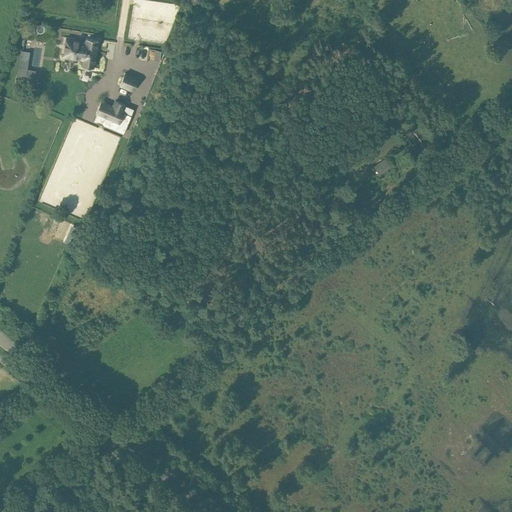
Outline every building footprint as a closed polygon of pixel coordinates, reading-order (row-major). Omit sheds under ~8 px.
[(66,57),(65,58),(74,59),(80,60),(85,61),(84,67),(96,68),(100,41),(89,39),(88,42),(69,38),(66,57)] [(20,50),(16,74),(35,77),(36,71),(27,69),(30,52),(20,50)] [(120,85),(133,91),(138,79),(125,73),(120,85)] [(113,106),(101,101),(96,114),(119,123),(124,111),(123,110),(125,105),(115,101),(113,106)] [(66,237),(64,242),(73,246),(75,241),(66,237)]
